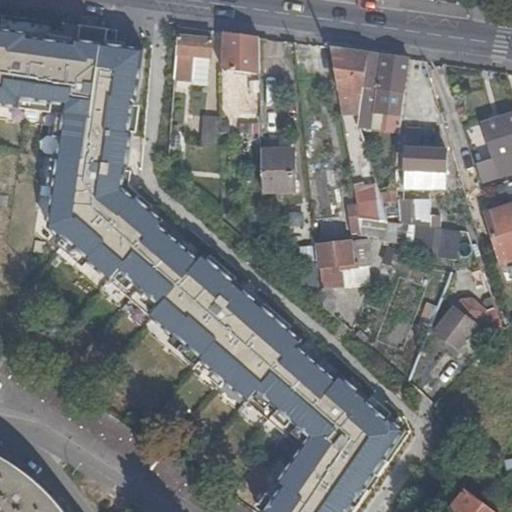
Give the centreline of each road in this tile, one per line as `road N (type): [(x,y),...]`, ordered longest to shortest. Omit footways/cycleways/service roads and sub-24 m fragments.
road 1 (secondary): [(183,0),(511,47)]
road 2 (unknown): [(316,19),(343,209)]
